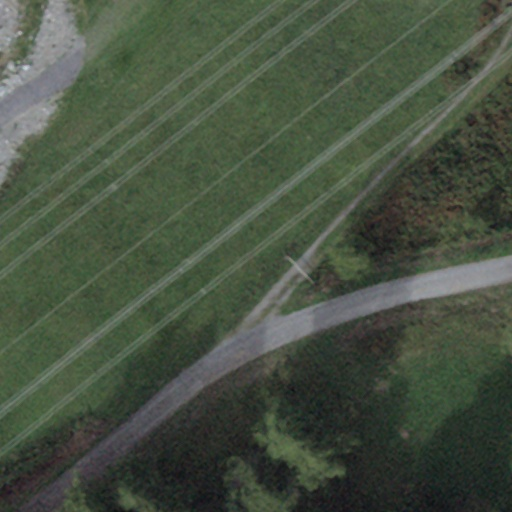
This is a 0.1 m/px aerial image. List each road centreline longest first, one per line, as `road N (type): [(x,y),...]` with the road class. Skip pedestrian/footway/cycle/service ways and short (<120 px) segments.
road 1 (track): [(511,10),(460,101),(365,221),(273,311),(274,338)]
road 2 (track): [(51,511),(208,378),(274,338)]
road 3 (track): [(274,338),(511,273)]
